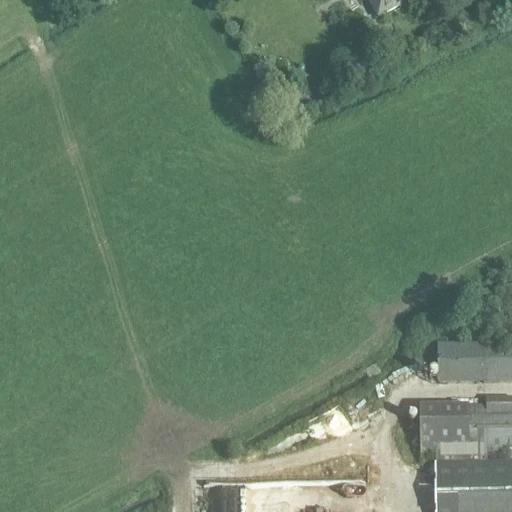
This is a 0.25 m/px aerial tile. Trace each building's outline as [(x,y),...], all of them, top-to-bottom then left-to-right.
[(367,0),(377,18),(401,6),(397,0),(367,0)] [(511,290),(505,291),(492,312),(506,334),(511,334),(511,290)] [(489,306),(466,306),(466,335),(489,335),(489,306)] [(440,385),(511,384),(511,347),(439,348),(440,385)] [(511,416),(511,400),(487,401),(487,409),(487,418),(511,416)] [(422,459),(511,457),(511,418),(487,420),(487,418),(487,409),(421,410),(422,459)] [(511,511),(511,465),(438,467),(438,511),(511,511)] [(297,511),(297,484),(210,485),(210,511),(297,511)]
